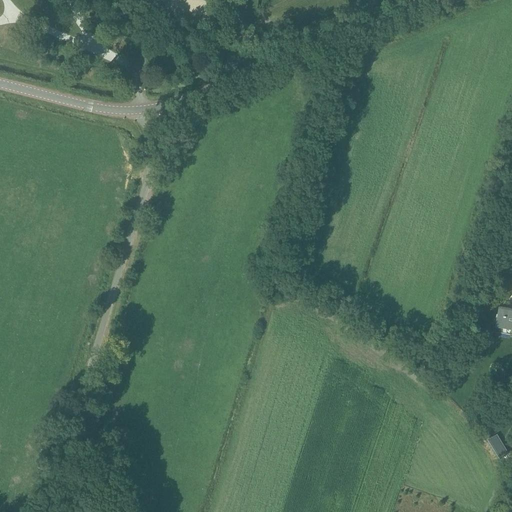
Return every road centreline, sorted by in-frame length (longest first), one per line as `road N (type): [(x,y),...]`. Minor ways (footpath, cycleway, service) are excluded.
road 1 (unclassified): [(119,511),(93,431),(90,360),(148,178),(144,111)]
road 2 (tertiary): [(265,68),(436,0)]
road 3 (track): [(0,20),(8,14),(95,51),(72,0)]
road 4 (tertiary): [(0,83),(144,111)]
road 5 (tertiary): [(144,111),(265,68)]
